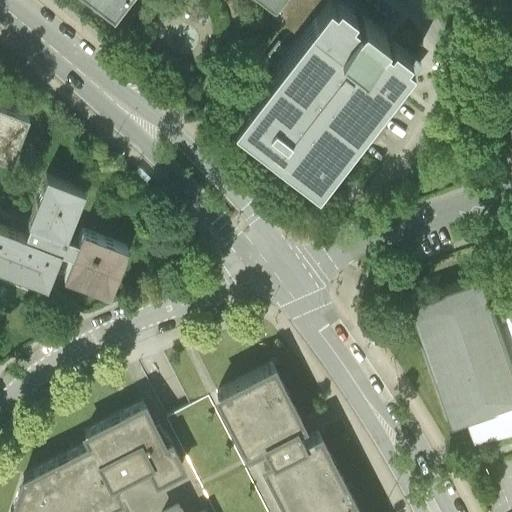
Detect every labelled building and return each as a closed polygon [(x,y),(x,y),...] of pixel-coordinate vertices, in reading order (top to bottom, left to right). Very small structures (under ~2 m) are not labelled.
[(99,0),(112,10),(120,0),(273,0),(274,0),(267,9),(299,33),(231,120),(315,185),(336,158),(348,167),(401,99),(390,90),(403,74),(412,62),(381,39),(386,33),(362,15),(358,20),(331,0),(99,0)] [(0,154),(9,157),(26,111),(0,100),(0,154)] [(33,234),(0,222),(0,264),(46,282),(59,247),(70,251),(62,273),(109,291),(127,244),(79,226),(76,236),(66,233),(84,185),(44,169),(25,218),(37,223),(35,228),(33,234)] [(511,293),(493,300),(483,272),(419,294),(406,299),(419,335),(438,391),(448,421),(464,416),(471,439),(511,429),(511,293)] [(286,511),(293,511),(348,483),(319,425),(302,433),(299,427),(298,424),(305,420),(272,357),(212,388),(244,451),(263,442),(264,446),(267,451),(257,456),(286,511)] [(85,439),(19,472),(66,511),(92,511),(123,497),(115,480),(124,476),(146,464),(154,481),(185,464),(170,435),(165,437),(143,396),(140,398),(79,429),(85,439)] [(66,511),(19,472),(6,511),(66,511)] [(362,511),(348,483),(293,511),(362,511)] [(155,511),(209,511),(206,504),(191,511),(186,511),(187,511),(185,508),(180,498),(155,511)]
